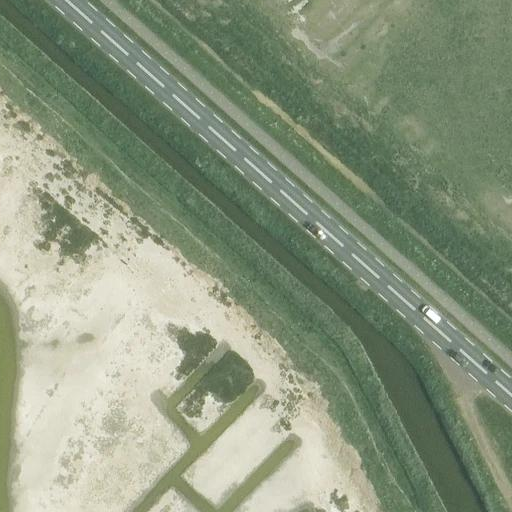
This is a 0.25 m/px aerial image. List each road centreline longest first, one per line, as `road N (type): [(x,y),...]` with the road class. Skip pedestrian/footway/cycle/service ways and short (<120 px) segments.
road 1 (primary): [(511,396),(61,0)]
road 2 (track): [(469,359),(460,390),(511,503)]
